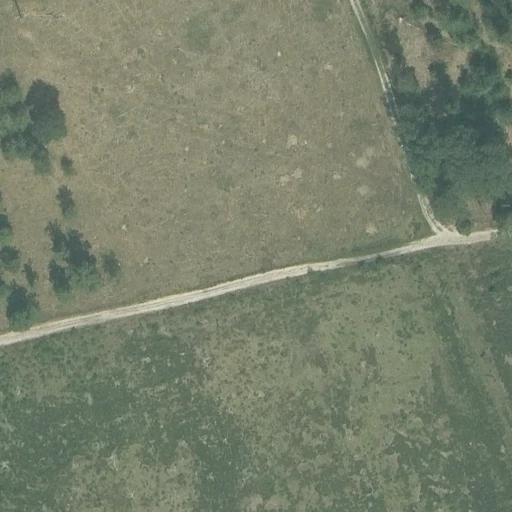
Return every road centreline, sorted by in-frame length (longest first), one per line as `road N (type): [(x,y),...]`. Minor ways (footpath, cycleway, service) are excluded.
road 1 (track): [(0,341),(511,231)]
road 2 (track): [(351,0),(443,240)]
